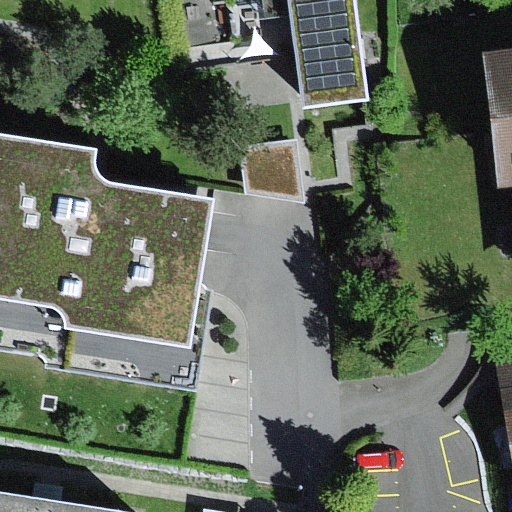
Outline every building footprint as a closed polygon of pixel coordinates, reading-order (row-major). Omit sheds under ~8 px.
[(349,0),(247,0),(225,3),(233,64),(292,55),(299,105),(363,96),(349,0)] [(177,345),(202,198),(94,180),(88,176),(84,171),(81,166),(82,157),(83,146),(0,134),(0,299),(34,305),(41,307),(46,311),(50,317),(50,327),(177,345)] [(292,140),(237,146),(241,195),(302,205),(292,140)] [(511,362),(495,365),(511,490),(511,489),(511,362)] [(125,511),(43,499),(0,491),(0,511),(125,511)]
